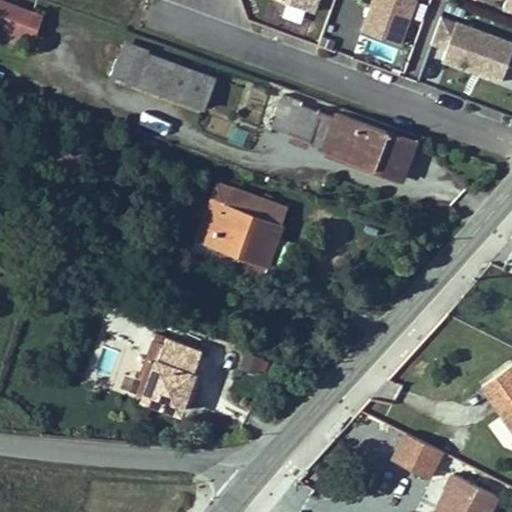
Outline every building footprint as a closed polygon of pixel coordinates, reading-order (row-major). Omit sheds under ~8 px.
[(16,0),(0,0),(0,29),(19,37),(23,28),(36,33),(45,11),(16,0)] [(370,0),(362,24),(398,38),(411,0),(370,0)] [(511,0),(472,0),(511,14),(511,0)] [(507,40),(441,16),(431,43),(446,48),(442,58),(496,77),(507,40)] [(364,36),(359,50),(393,61),(397,47),(364,36)] [(113,73),(139,83),(149,53),(123,44),(113,73)] [(213,76),(149,53),(139,83),(203,106),(213,76)] [(287,133),(299,101),(282,94),(270,127),(287,133)] [(299,101),(287,133),(308,141),(319,111),(299,101)] [(333,116),(323,146),(321,150),(401,179),(415,139),(335,110),(333,116)] [(319,111),(308,141),(323,146),(333,116),(319,111)] [(86,154),(34,135),(27,155),(79,174),(86,154)] [(285,206),(231,186),(223,204),(280,224),(285,206)] [(196,238),(211,243),(206,257),(261,276),(280,224),(223,204),(209,199),(196,238)] [(155,332),(153,339),(165,343),(168,337),(155,332)] [(148,380),(155,382),(149,399),(179,409),(200,349),(168,337),(165,343),(153,339),(140,377),(148,380)] [(245,349),(241,365),(265,372),(269,356),(245,349)] [(483,382),(504,411),(500,413),(511,430),(511,374),(506,366),(483,382)] [(149,399),(155,382),(148,380),(142,396),(149,399)] [(438,450),(403,432),(390,460),(425,477),(438,450)] [(430,511),(485,511),(488,509),(443,486),(437,497),(444,500),(438,511),(434,511),(431,510),(430,511)] [(434,511),(438,511),(444,500),(437,497),(431,510),(434,511)]
